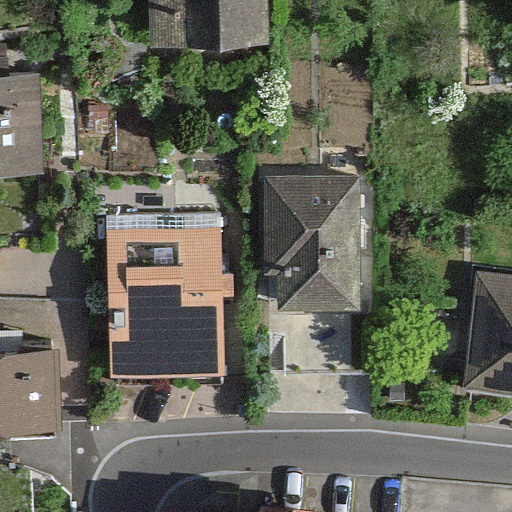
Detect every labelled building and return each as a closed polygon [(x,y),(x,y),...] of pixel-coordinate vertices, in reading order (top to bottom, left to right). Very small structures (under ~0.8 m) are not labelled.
[(152,0),(155,53),(275,47),(272,0),(152,0)] [(0,75),(0,183),(42,183),(41,75),(0,75)] [(366,178),(265,177),(264,319),(365,320),(366,178)] [(227,233),(118,233),(117,374),(226,375),(227,233)] [(511,269),(464,266),(454,388),(511,392),(511,269)] [(0,359),(0,438),(62,438),(61,359),(0,359)]
